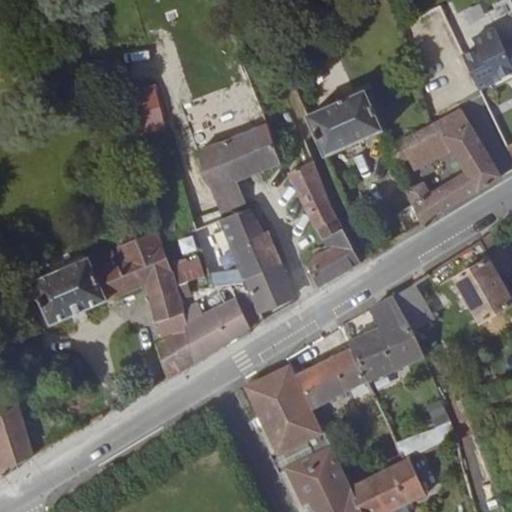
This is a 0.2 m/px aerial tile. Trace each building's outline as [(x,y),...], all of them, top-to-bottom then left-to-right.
[(481,40),(466,48),(484,81),(511,65),(511,31),(505,35),(497,19),(475,31),(481,40)] [(393,128),(372,86),(311,114),(331,157),(389,130),(393,128)] [(511,159),(507,162),(469,105),(444,119),(457,141),(474,169),(440,189),(432,175),(415,184),(431,219),(511,169),(511,159)] [(457,141),(444,119),(410,136),(418,152),(424,160),(457,141)] [(284,158),(270,125),(259,129),(227,140),(224,134),(208,139),(207,136),(197,140),(200,148),(224,208),(250,198),(239,172),(284,158)] [(418,152),(410,136),(396,143),(404,160),(418,152)] [(343,211),(317,156),(291,168),(319,223),(343,211)] [(242,275),(286,256),(272,223),(263,226),(251,201),(208,218),(219,246),(229,242),(242,275)] [(144,218),(153,214),(148,203),(138,206),(144,218)] [(155,217),(158,227),(161,232),(165,230),(199,217),(203,216),(198,203),(172,214),(171,211),(155,217)] [(323,230),(347,219),(343,211),(319,223),(323,230)] [(324,279),(365,257),(347,219),(323,230),(316,233),(323,247),(312,254),(324,279)] [(496,252),(511,243),(511,235),(506,226),(488,237),(496,252)] [(161,232),(158,227),(123,240),(123,245),(120,246),(116,243),(35,274),(52,322),(152,283),(166,317),(174,314),(181,331),(157,343),(171,376),(201,358),(183,310),(189,307),(188,304),(181,284),(180,279),(161,232)] [(242,275),(242,276),(244,280),(257,305),(299,287),(286,256),(242,275)] [(485,321),(511,307),(511,286),(498,258),(463,276),(485,321)] [(439,315),(422,278),(401,290),(417,326),(439,315)] [(201,358),(264,318),(257,305),(244,280),(240,282),(218,282),(194,283),(199,300),(188,304),(189,307),(183,310),(201,358)] [(417,326),(401,290),(372,307),(378,322),(352,335),(355,343),(372,381),(407,366),(406,361),(428,351),(417,326)] [(317,407),(372,381),(355,343),(301,370),(317,407)] [(366,511),(355,488),(328,431),(325,430),(294,363),(253,381),(262,401),(284,449),(287,447),(296,467),(293,468),(313,511),(366,511)] [(499,401),(493,389),(480,394),(486,407),(499,401)] [(39,452),(16,394),(0,400),(0,455),(5,471),(39,452)] [(291,465),(284,449),(275,453),(282,468),(291,465)] [(366,511),(396,511),(395,510),(432,493),(417,455),(415,450),(404,454),(407,463),(355,488),(366,511)]
